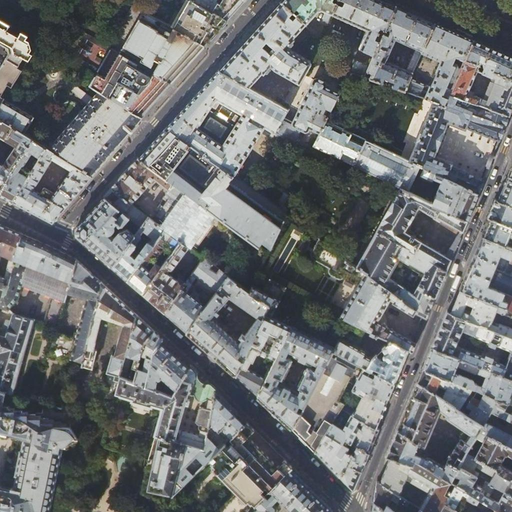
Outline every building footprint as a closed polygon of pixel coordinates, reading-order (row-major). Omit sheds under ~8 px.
[(29,0),(25,0),(11,24),(25,33),(41,7),(29,0)] [(193,0),(154,0),(148,12),(204,45),(214,34),(227,20),(211,10),(195,1),(193,0)] [(195,0),(195,1),(211,10),(217,1),(220,3),(221,0),(195,0)] [(221,0),(220,3),(217,1),(211,10),(227,20),(244,0),(221,0)] [(283,0),(283,1),(307,23),(320,10),(323,9),(334,14),(339,0),(283,0)] [(390,0),(339,0),(334,14),(368,29),(355,59),(351,68),(352,69),(365,74),(397,3),(390,0)] [(295,37),(307,23),(283,1),(270,14),(251,36),(220,69),(249,87),(260,74),(262,76),(269,67),(274,71),(298,85),(311,64),(312,63),(312,62),(312,60),(311,59),(293,49),(289,46),(296,38),(295,37)] [(404,89),(410,76),(422,51),(436,21),(415,11),(397,3),(365,74),(383,81),(385,76),(395,80),(393,85),(404,89)] [(204,45),(148,12),(144,10),(119,52),(171,82),(178,74),(193,58),(204,45)] [(0,104),(2,102),(1,101),(4,97),(32,52),(30,51),(32,47),(30,39),(27,37),(28,34),(25,33),(11,24),(0,18),(0,104)] [(442,60),(436,71),(437,72),(431,86),(410,76),(404,89),(433,100),(444,104),(447,97),(443,95),(446,88),(450,90),(465,58),(474,38),(455,29),(436,21),(422,51),(442,60)] [(511,55),(501,50),(474,38),(465,58),(479,64),(482,61),(484,62),(484,63),(483,64),(484,66),(483,67),(483,69),(483,70),(485,73),(491,75),(492,76),(494,71),(511,77),(511,55)] [(171,82),(119,52),(112,48),(96,74),(96,75),(91,83),(101,90),(141,116),(141,115),(153,102),(171,82)] [(477,69),(479,64),(465,58),(450,90),(449,93),(510,115),(511,109),(511,77),(494,71),(492,76),(491,75),(491,77),(491,79),(493,80),(494,81),(495,82),(488,100),(468,93),(477,70),(477,69)] [(286,109),(249,87),(220,69),(211,79),(189,104),(181,112),(175,119),(153,142),(139,158),(187,194),(197,201),(201,196),(211,204),(207,209),(258,247),(260,243),(262,243),(269,248),(285,216),(283,214),(278,210),(279,210),(239,180),(238,181),(232,176),(264,127),(273,132),(274,132),(282,117),(286,109)] [(293,143),(301,129),(305,131),(306,131),(307,130),(309,128),(319,132),(324,121),(337,94),(324,87),(324,86),(323,83),(316,79),(313,80),(292,123),(282,117),(274,132),(293,143)] [(141,116),(101,90),(51,149),(93,175),(104,162),(121,142),(130,132),(143,117),(141,116)] [(424,168),(478,194),(484,179),(450,165),(451,163),(435,156),(448,122),(465,129),(466,127),(500,141),(510,115),(449,93),(447,97),(444,104),(433,100),(409,161),(419,166),(424,168)] [(2,102),(0,104),(0,117),(24,133),(34,116),(4,97),(1,101),(2,102)] [(0,192),(13,170),(33,139),(24,133),(0,117),(0,192)] [(324,121),(319,132),(312,146),(337,158),(337,157),(400,187),(408,190),(419,166),(409,161),(364,140),(361,145),(347,138),(350,133),(341,129),(339,134),(330,129),(332,125),(324,121)] [(47,147),(33,139),(13,170),(0,192),(0,194),(7,198),(12,201),(21,188),(17,186),(19,182),(23,184),(30,173),(22,167),(32,152),(40,157),(47,147)] [(47,147),(40,157),(30,173),(23,184),(21,188),(12,201),(30,210),(52,222),(53,221),(73,198),(93,175),(51,149),(47,147)] [(197,201),(187,194),(139,158),(138,157),(122,175),(104,195),(105,196),(132,221),(137,226),(140,228),(147,218),(147,217),(149,215),(137,205),(136,207),(135,207),(132,205),(154,180),(167,191),(165,194),(166,195),(177,201),(161,220),(165,223),(162,228),(164,230),(179,241),(188,247),(197,235),(198,233),(212,214),(207,209),(197,201)] [(432,180),(433,178),(441,181),(432,202),(433,202),(432,205),(467,220),(472,208),(478,194),(424,168),(421,175),(421,177),(430,181),(432,180)] [(511,177),(508,175),(503,186),(498,200),(511,205),(511,177)] [(424,292),(435,297),(441,284),(446,270),(451,259),(454,253),(453,250),(455,245),(457,241),(457,240),(458,239),(459,239),(463,231),(467,220),(432,205),(433,202),(432,202),(408,190),(400,187),(356,267),(416,309),(424,292)] [(130,224),(132,221),(105,196),(91,211),(76,228),(77,235),(90,248),(112,266),(133,237),(126,231),(118,233),(114,237),(111,237),(108,235),(110,234),(113,232),(114,229),(114,226),(116,224),(118,225),(119,226),(120,227),(122,227),(127,221),(130,224)] [(511,205),(498,200),(495,198),(492,206),(487,217),(490,218),(511,226),(511,205)] [(162,228),(147,218),(140,228),(136,234),(133,237),(112,266),(117,271),(127,280),(164,230),(162,228)] [(484,232),(483,236),(511,248),(511,226),(490,218),(484,232)] [(304,229),(312,234),(314,231),(312,224),(308,222),(304,229)] [(13,259),(22,234),(8,228),(0,224),(0,389),(13,393),(17,380),(16,380),(30,333),(33,320),(13,314),(11,321),(9,321),(7,322),(4,333),(0,331),(0,299),(6,280),(8,281),(10,280),(18,282),(23,266),(15,263),(13,259)] [(164,230),(127,280),(132,285),(141,293),(162,265),(160,263),(158,265),(156,263),(150,271),(145,267),(153,257),(155,259),(163,249),(166,248),(171,252),(179,241),(164,230)] [(46,244),(22,234),(13,259),(15,263),(23,266),(18,282),(10,280),(8,281),(6,280),(0,299),(0,306),(8,309),(18,299),(22,284),(51,296),(43,323),(57,327),(67,294),(77,260),(77,259),(46,244)] [(511,248),(483,236),(473,260),(472,262),(460,290),(507,309),(511,310),(511,248)] [(310,257),(327,267),(326,270),(326,272),(328,273),(327,274),(336,279),(338,280),(340,279),(341,278),(343,276),(357,283),(341,316),(349,320),(335,347),(333,351),(356,363),(366,369),(372,359),(365,356),(366,354),(366,353),(364,352),(352,344),(354,341),(357,341),(361,332),(362,327),(388,340),(388,343),(390,341),(408,350),(412,352),(416,343),(411,340),(387,327),(388,326),(387,326),(377,321),(389,300),(393,302),(392,303),(414,315),(415,312),(422,316),(426,318),(427,317),(435,297),(424,292),(416,309),(356,267),(319,240),(310,254),(310,257)] [(188,247),(179,241),(171,252),(162,265),(141,293),(148,299),(163,313),(187,280),(179,273),(175,278),(169,273),(180,258),(183,257),(196,267),(203,258),(188,247)] [(209,269),(212,265),(203,258),(196,267),(187,280),(163,313),(172,320),(186,333),(216,292),(218,289),(227,276),(219,270),(216,275),(209,269)] [(91,273),(77,260),(67,294),(87,299),(76,340),(73,339),(73,337),(56,331),(49,353),(70,360),(71,358),(83,362),(102,282),(91,273)] [(186,333),(205,350),(206,351),(235,377),(269,306),(249,292),(227,276),(218,289),(224,294),(223,297),(216,292),(186,333)] [(269,306),(235,377),(243,384),(257,396),(265,379),(247,369),(256,349),(275,359),(282,344),(284,339),(291,326),(271,317),(286,288),(269,279),(262,291),(252,286),(249,292),(269,306)] [(118,298),(102,282),(83,362),(82,365),(92,368),(97,349),(94,349),(102,317),(124,325),(115,355),(113,354),(107,372),(108,373),(106,378),(110,386),(117,388),(120,376),(136,314),(133,311),(118,298)] [(507,309),(460,290),(457,297),(456,300),(451,313),(490,329),(492,323),(497,311),(505,314),(507,309)] [(446,314),(440,328),(432,347),(460,358),(481,367),(503,375),(511,354),(511,351),(511,338),(490,329),(451,313),(447,311),(446,314)] [(139,361),(144,345),(153,330),(145,322),(136,314),(120,376),(134,381),(137,368),(139,361)] [(495,325),(492,323),(490,329),(511,338),(511,327),(500,323),(499,324),(496,323),(495,325)] [(333,351),(335,347),(291,326),(284,339),(289,341),(286,346),(282,344),(275,359),(265,379),(257,396),(270,408),(293,428),(325,365),(321,363),(324,358),(328,360),(333,351)] [(159,335),(153,330),(144,345),(139,361),(145,363),(143,370),(137,368),(134,381),(146,385),(153,351),(160,342),(163,338),(159,335)] [(401,367),(408,350),(390,341),(388,343),(383,348),(386,352),(385,353),(385,355),(384,356),(385,358),(381,359),(376,354),(373,357),(372,359),(366,369),(394,383),(401,367)] [(173,354),(160,342),(153,351),(146,385),(172,395),(189,368),(189,367),(173,354)] [(460,358),(432,347),(427,357),(422,369),(450,380),(451,380),(455,372),(457,365),(460,358)] [(333,351),(328,360),(325,365),(293,428),(299,435),(314,450),(332,422),(333,422),(342,408),(344,403),(338,399),(345,384),(356,363),(333,351)] [(511,353),(511,354),(503,375),(503,376),(511,379),(511,377),(511,353)] [(481,367),(460,358),(457,365),(458,366),(459,367),(475,373),(479,372),(481,367)] [(366,369),(356,363),(345,384),(352,388),(353,389),(363,396),(356,410),(344,403),(342,408),(351,414),(359,418),(376,427),(381,415),(381,414),(390,394),(394,383),(366,369)] [(134,381),(120,376),(117,388),(108,421),(109,421),(105,442),(150,454),(156,435),(187,444),(204,449),(215,391),(216,389),(210,383),(210,384),(209,383),(207,383),(204,383),(202,381),(200,380),(199,379),(198,376),(197,373),(197,372),(196,371),(197,371),(191,365),(189,368),(172,395),(146,385),(134,381)] [(481,367),(479,372),(486,376),(482,386),(479,392),(494,398),(503,376),(503,375),(481,367)] [(450,380),(422,369),(420,375),(417,381),(442,398),(450,380)] [(473,380),(455,372),(451,380),(477,391),(479,392),(482,386),(475,383),(473,380)] [(511,391),(511,379),(503,376),(494,398),(508,403),(511,405),(511,400),(509,399),(511,391)] [(442,398),(417,381),(412,393),(391,442),(386,456),(391,457),(412,464),(414,459),(422,464),(425,458),(426,457),(427,457),(428,457),(429,455),(421,451),(423,447),(439,410),(444,399),(442,398)] [(0,511),(48,511),(61,449),(60,449),(61,446),(68,440),(77,412),(13,393),(0,389),(0,511)] [(216,391),(215,391),(204,449),(187,444),(180,467),(179,467),(172,495),(210,458),(247,422),(240,415),(231,407),(223,399),(216,391)] [(494,398),(479,392),(477,391),(471,401),(491,411),(511,421),(511,413),(505,410),(508,403),(494,398)] [(463,412),(444,399),(439,410),(446,415),(446,416),(447,418),(465,430),(470,434),(466,441),(471,445),(476,438),(480,431),(483,425),(463,412)] [(511,435),(486,421),(491,411),(471,401),(463,412),(483,425),(480,431),(511,447),(511,435)] [(348,446),(343,443),(345,439),(347,440),(346,442),(349,444),(355,431),(352,429),(359,418),(351,414),(343,430),(332,422),(314,450),(325,462),(336,473),(339,477),(351,454),(346,452),(348,446)] [(359,418),(352,429),(355,431),(349,444),(348,446),(346,452),(351,454),(339,477),(353,491),(364,464),(374,442),(379,429),(376,427),(359,418)] [(267,442),(247,422),(210,458),(241,489),(218,511),(246,511),(292,467),(267,442)] [(465,430),(460,438),(466,441),(470,434),(465,430)] [(511,447),(480,431),(476,438),(483,442),(475,457),(511,477),(511,447)] [(180,467),(187,444),(156,435),(150,454),(149,459),(153,460),(146,490),(172,496),(172,495),(179,467),(180,467)] [(471,445),(466,441),(460,438),(443,466),(428,457),(427,457),(426,457),(425,458),(422,464),(450,481),(459,466),(467,453),(471,445)] [(476,447),(471,445),(467,453),(471,455),(476,447)] [(511,477),(475,457),(471,455),(467,453),(459,466),(477,476),(479,477),(481,473),(474,469),(476,466),(493,475),(489,482),(511,494),(511,477)] [(412,464),(391,457),(386,468),(381,483),(399,495),(405,479),(424,490),(428,493),(420,508),(426,511),(439,511),(445,502),(455,484),(450,481),(422,464),(414,459),(412,464)] [(475,478),(477,476),(459,466),(450,481),(455,484),(468,491),(471,485),(475,479),(475,478)] [(309,483),(292,467),(246,511),(276,511),(278,510),(277,506),(282,501),(292,511),(333,511),(333,507),(311,485),(309,483)] [(479,477),(477,476),(475,478),(475,479),(480,482),(480,483),(484,484),(486,481),(479,477)] [(410,502),(399,495),(381,483),(377,481),(375,494),(374,501),(387,511),(400,511),(405,505),(407,506),(410,502)] [(475,488),(471,485),(468,491),(469,492),(503,511),(511,511),(511,494),(489,482),(486,481),(484,484),(482,487),(480,491),(475,488)] [(469,492),(468,491),(455,484),(445,502),(459,511),(466,497),(469,492)] [(416,506),(420,508),(428,493),(424,490),(416,506)] [(503,511),(469,492),(466,497),(474,503),(485,511),(503,511)] [(387,511),(374,501),(372,511),(371,511),(387,511)] [(460,511),(459,511),(445,502),(439,511),(460,511)]
